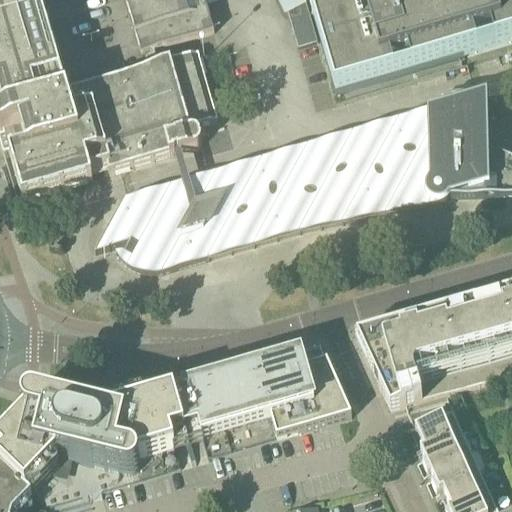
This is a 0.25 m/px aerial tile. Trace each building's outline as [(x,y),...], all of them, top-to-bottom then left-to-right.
[(201,146),(201,144),(197,131),(217,125),(198,61),(219,55),(218,53),(66,97),(37,0),(0,0),(0,103),(4,116),(0,117),(0,136),(1,136),(2,136),(10,134),(17,158),(9,160),(22,205),(92,185),(90,177),(107,172),(109,180),(195,154),(197,154),(198,153),(199,152),(200,151),(201,149),(201,148),(201,146)] [(123,0),(141,57),(213,36),(202,0),(123,0)] [(276,0),(285,15),(297,53),(317,47),(303,0),(276,0)] [(511,0),(307,0),(336,98),(464,60),(511,46),(511,0)] [(492,154),(488,154),(488,134),(487,98),(124,204),(95,258),(95,259),(123,250),(125,256),(115,259),(115,260),(117,263),(119,265),(122,268),(124,270),(127,272),(130,274),(133,276),(136,277),(140,279),(143,279),(147,280),(150,280),(154,280),(157,279),(161,279),(299,238),(441,208),(443,208),(445,207),(447,206),(448,204),(450,202),(511,201),(511,161),(509,160),(505,158),(501,157),(497,155),(492,154)] [(390,416),(511,380),(511,297),(357,342),(390,416)] [(185,437),(187,445),(194,443),(201,441),(201,443),(207,463),(287,441),(297,438),(298,437),(338,426),(351,422),(327,366),(321,353),(300,359),(279,365),(278,366),(267,369),(181,393),(183,398),(174,400),(185,437)] [(185,437),(174,400),(174,399),(104,419),(83,414),(82,414),(80,421),(43,412),(31,424),(26,419),(25,420),(0,445),(0,457),(4,461),(0,464),(0,470),(1,472),(25,495),(31,501),(43,511),(44,511),(45,511),(180,473),(175,454),(173,449),(180,447),(187,445),(185,437)] [(420,456),(420,458),(451,443),(462,439),(452,418),(415,435),(416,438),(416,437),(422,452),(424,454),(420,456)] [(462,439),(451,443),(420,458),(424,465),(422,466),(427,477),(426,477),(427,478),(471,458),(462,439)] [(435,497),(436,498),(480,478),(471,458),(427,478),(428,480),(430,479),(433,485),(431,486),(436,496),(435,497)] [(20,511),(31,501),(25,495),(1,472),(0,472),(0,511),(20,511)] [(457,511),(478,502),(489,498),(480,478),(436,498),(437,499),(443,497),(444,499),(450,511),(457,511)] [(495,511),(489,498),(478,502),(457,511),(495,511)]
